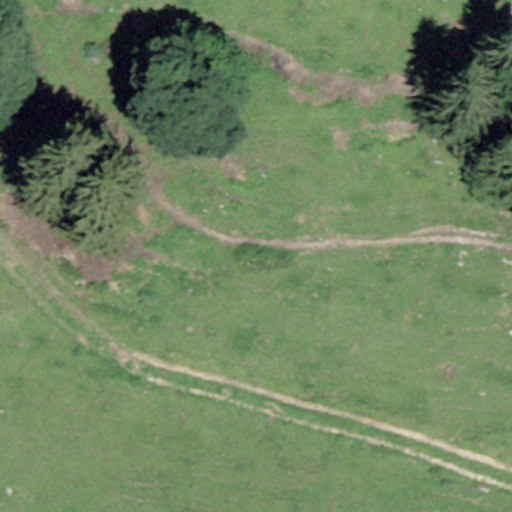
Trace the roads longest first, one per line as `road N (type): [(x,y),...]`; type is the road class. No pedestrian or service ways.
road 1 (track): [(0,246),(72,325),(124,354),(178,378),(392,436),(511,479)]
road 2 (track): [(511,240),(432,233),(276,239),(216,225),(179,198),(113,125),(73,113),(0,128)]
